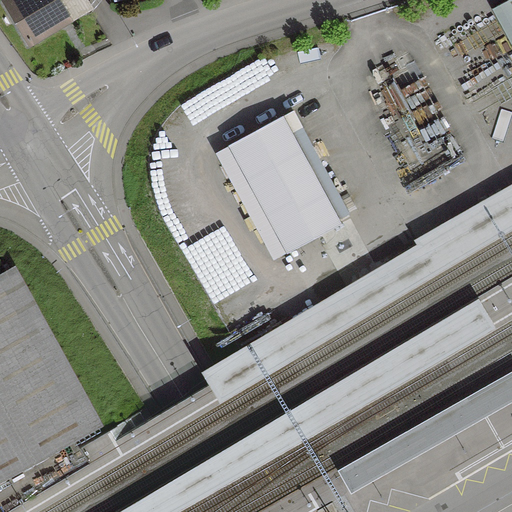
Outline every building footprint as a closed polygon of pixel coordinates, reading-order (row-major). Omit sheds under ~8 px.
[(6,0),(7,0),(3,3),(26,42),(86,6),(82,0),(6,0)] [(511,0),(506,0),(490,9),(511,49),(511,0)] [(339,224),(280,116),(226,146),(285,253),(339,224)] [(511,186),(202,370),(221,402),(511,228),(511,186)] [(0,478),(98,425),(14,273),(0,280),(0,478)] [(118,511),(176,511),(496,326),(479,298),(118,511)] [(511,370),(338,471),(352,495),(511,402),(511,370)]
